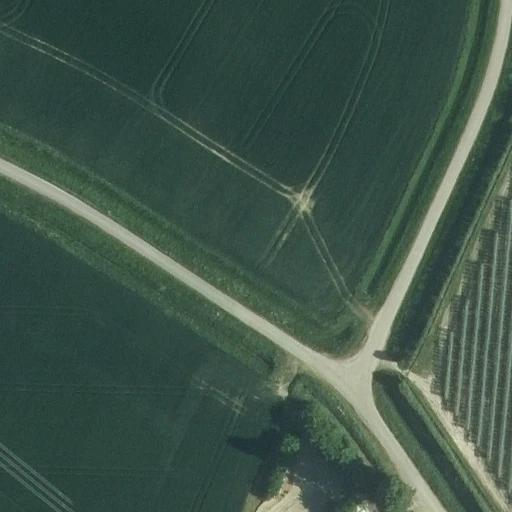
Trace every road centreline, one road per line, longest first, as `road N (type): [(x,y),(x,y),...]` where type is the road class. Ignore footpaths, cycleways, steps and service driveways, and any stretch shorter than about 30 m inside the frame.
road 1 (unclassified): [(349,388),(475,121),(508,0)]
road 2 (unclassified): [(349,388),(177,270),(0,164)]
road 3 (unclassified): [(434,511),(349,388)]
